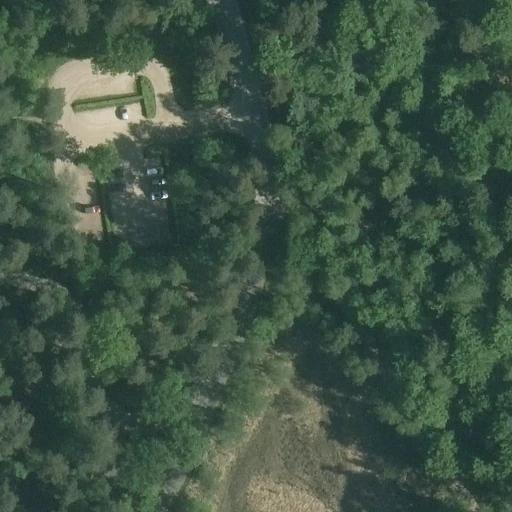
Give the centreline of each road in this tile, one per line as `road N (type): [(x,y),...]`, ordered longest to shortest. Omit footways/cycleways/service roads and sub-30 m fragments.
road 1 (unclassified): [(200,403),(251,278),(269,208),(268,163),(223,0)]
road 2 (track): [(470,511),(270,188)]
road 3 (unclassified): [(97,410),(68,300),(0,278)]
road 4 (unclassified): [(153,511),(175,485),(200,403)]
